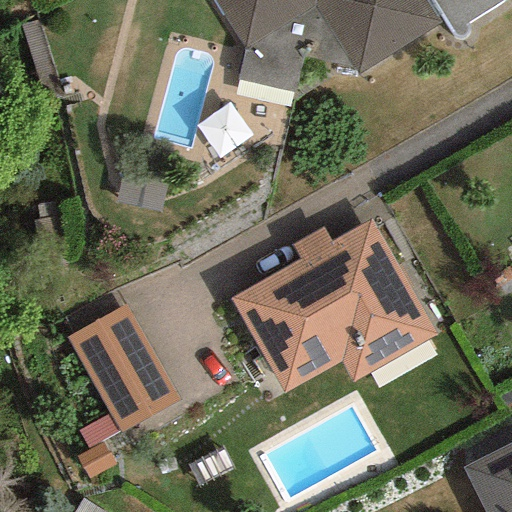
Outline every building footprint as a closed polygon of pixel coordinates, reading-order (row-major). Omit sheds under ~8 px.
[(212,0),(243,48),(235,79),(291,92),(302,57),(351,68),(358,76),(439,25),(423,0),(212,0)] [(430,0),(453,35),(458,38),(462,36),(466,32),(465,25),(503,0),(430,0)] [(298,258),(230,297),(283,392),(338,361),(350,382),(434,335),(369,220),(330,242),(322,228),(291,245),(298,258)] [(124,305),(66,337),(109,415),(118,433),(178,401),(124,305)] [(118,433),(109,415),(78,430),(88,449),(102,440),(118,433)] [(115,462),(102,440),(88,449),(73,457),(87,479),(115,462)] [(511,511),(511,443),(462,468),(483,511),(511,511)]
